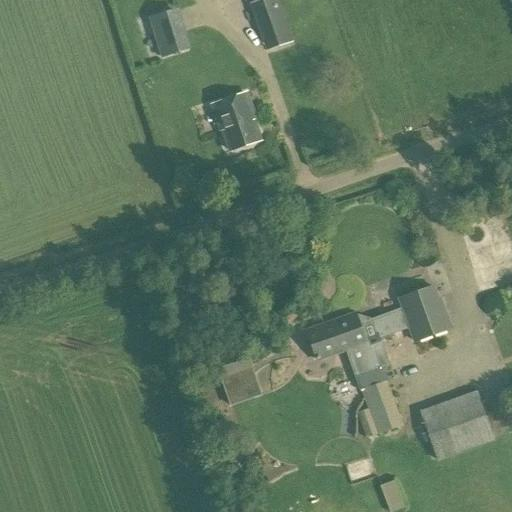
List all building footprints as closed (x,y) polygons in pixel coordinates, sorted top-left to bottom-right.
[(161,59),(191,49),(179,9),(148,18),(161,59)] [(262,24),(271,50),(288,44),(279,18),(262,24)] [(260,143),(252,120),(254,119),(246,94),(213,106),(221,131),(223,130),(231,153),(260,143)] [(374,322),(378,334),(379,338),(409,327),(415,343),(451,330),(443,307),(440,308),(433,288),(401,300),(405,311),(374,322)] [(378,334),(374,322),(360,327),(356,315),(323,327),(307,333),(317,361),(348,350),(359,379),(380,372),(380,371),(368,338),(378,334)] [(230,406),(260,396),(244,347),(214,357),(230,406)] [(380,372),(359,379),(380,435),(402,427),(382,370),(380,371),(380,372)] [(437,462),(494,442),(477,392),(419,412),(437,462)] [(365,439),(377,435),(368,409),(356,413),(365,439)] [(388,511),(394,511),(405,508),(395,481),(379,487),(388,511)]
